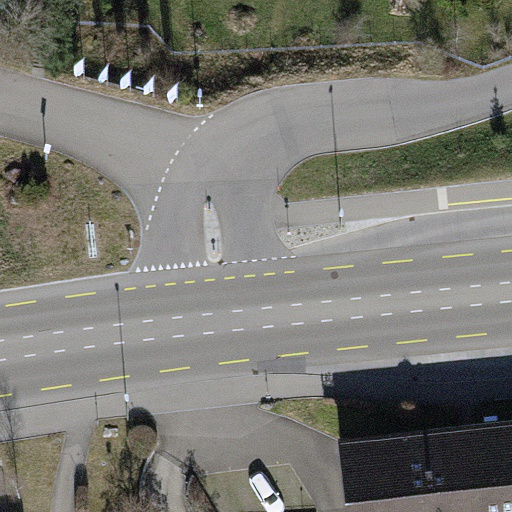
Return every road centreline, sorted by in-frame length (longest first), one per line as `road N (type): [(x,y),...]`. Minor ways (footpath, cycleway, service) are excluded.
road 1 (residential): [(511,89),(433,113),(288,134),(244,158),(221,203),(227,321)]
road 2 (secondary): [(511,291),(227,321)]
road 3 (secondary): [(227,321),(0,350)]
